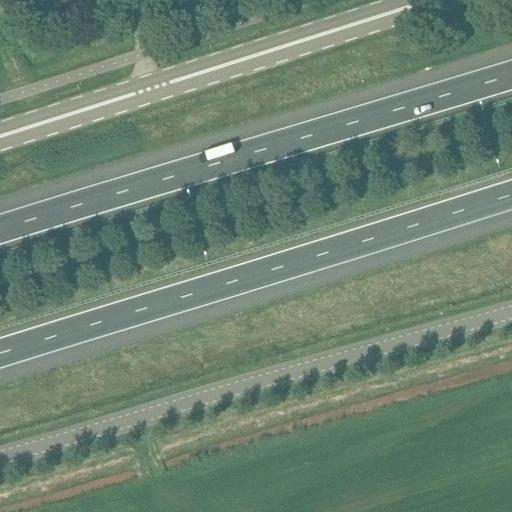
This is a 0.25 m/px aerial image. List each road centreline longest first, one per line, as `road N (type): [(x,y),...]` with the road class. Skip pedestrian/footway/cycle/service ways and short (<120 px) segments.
road 1 (motorway): [(0,355),(511,194)]
road 2 (motorway): [(511,75),(0,231)]
road 3 (unclassified): [(0,456),(511,312)]
road 4 (tertiary): [(0,138),(439,0)]
